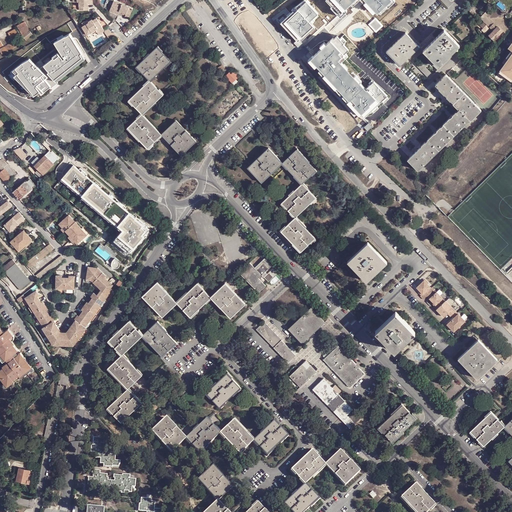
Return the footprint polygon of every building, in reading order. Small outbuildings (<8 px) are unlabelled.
[(77,0),(78,2),(79,1),(79,6),(81,6),(81,10),(88,10),(88,3),(88,1),(93,1),(92,0),(77,0)] [(120,12),(122,13),(126,14),(125,17),(129,19),(132,10),(129,9),(129,7),(114,0),(111,9),(115,10),(115,12),(119,14),(120,12)] [(276,16),(293,5),(289,0),(285,0),(272,9),(276,16)] [(336,0),(343,7),(349,0),(365,0),(375,11),(386,0),(336,0)] [(308,3),(288,21),(302,36),(314,26),(311,23),(319,15),(308,3)] [(511,24),(492,5),(485,13),(495,23),(498,26),(503,31),(505,33),(511,24)] [(495,23),(485,13),(481,17),(490,27),(495,23)] [(98,34),(104,30),(97,18),(93,21),(92,20),(88,22),(89,23),(84,26),(79,28),(85,36),(87,35),(96,30),(98,34)] [(17,26),(20,30),(22,34),(23,35),(30,30),(25,22),(17,26)] [(495,40),(503,31),(498,26),(494,31),(489,36),(494,40),(495,40)] [(108,28),(105,31),(113,42),(119,37),(115,33),(113,33),(108,28)] [(445,29),(435,39),(425,49),(440,64),(450,54),(460,44),(445,29)] [(22,34),(20,30),(0,41),(0,47),(21,36),(22,34)] [(34,35),(30,30),(23,35),(23,36),(27,41),(34,35)] [(96,30),(87,35),(90,40),(99,35),(98,34),(96,30)] [(10,72),(33,95),(38,91),(40,93),(49,87),(51,88),(58,82),(59,84),(88,63),(69,33),(53,41),(64,58),(63,59),(58,53),(39,68),(28,58),(21,62),(10,72)] [(409,57),(420,47),(406,33),(387,51),(400,65),(409,57)] [(329,36),(307,56),(366,119),(389,98),(375,84),(367,91),(337,59),(344,53),(329,36)] [(433,36),(421,48),(424,50),(425,49),(435,39),(433,36)] [(493,44),(495,41),(494,40),(489,36),(487,38),(493,44)] [(24,42),(21,38),(0,50),(3,54),(24,42)] [(511,42),(509,47),(511,50),(511,49),(511,54),(504,65),(501,69),(511,77),(511,42)] [(151,81),(159,73),(153,66),(160,60),(165,67),(172,60),(159,46),(138,67),(151,81)] [(421,48),(420,47),(409,57),(426,74),(430,71),(433,74),(441,67),(439,65),(424,50),(421,48)] [(425,49),(424,50),(439,65),(440,64),(425,49)] [(511,54),(511,49),(511,50),(502,63),(504,65),(511,54)] [(439,65),(441,67),(452,55),(450,54),(440,64),(439,65)] [(153,66),(159,73),(165,67),(160,60),(153,66)] [(499,71),(511,81),(511,77),(501,69),(499,71)] [(230,72),(227,76),(236,85),(240,82),(230,72)] [(459,109),(469,120),(470,120),(480,110),(446,73),(436,84),(439,88),(459,109)] [(151,81),(131,100),(137,107),(158,87),(151,81)] [(158,87),(137,107),(143,114),(164,94),(158,87)] [(420,168),(469,120),(459,109),(410,158),(420,168)] [(143,114),(137,121),(155,141),(163,134),(143,114)] [(137,121),(129,127),(148,147),(155,141),(137,121)] [(178,121),(163,134),(172,144),(187,131),(178,121)] [(187,131),(172,144),(183,155),(198,142),(187,131)] [(20,148),(13,150),(22,160),(27,155),(20,148)] [(271,148),(259,159),(274,173),(284,163),(271,148)] [(299,149),(291,157),(311,177),(318,170),(299,149)] [(35,173),(41,178),(43,175),(44,175),(59,160),(59,159),(60,158),(51,150),(35,166),(38,170),(35,173)] [(291,157),(284,163),(305,183),(311,177),(291,157)] [(259,159),(250,168),(264,182),(274,173),(259,159)] [(16,173),(8,164),(4,168),(5,169),(11,175),(12,177),(16,173)] [(73,166),(63,175),(125,231),(116,242),(129,254),(149,234),(73,166)] [(4,182),(6,180),(11,175),(5,169),(0,172),(0,176),(1,178),(4,182)] [(13,191),(20,199),(36,185),(29,178),(13,191)] [(5,183),(12,191),(15,189),(6,180),(4,182),(5,183)] [(305,183),(284,203),(291,211),(311,190),(305,183)] [(311,190),(291,211),(297,216),(318,198),(311,190)] [(0,218),(13,207),(8,201),(2,207),(4,208),(0,211),(0,218)] [(21,213),(7,226),(13,232),(27,219),(21,213)] [(77,221),(70,215),(68,216),(67,214),(63,218),(65,219),(61,223),(65,227),(64,228),(63,229),(66,232),(67,231),(71,234),(72,233),(73,234),(72,235),(70,236),(76,242),(78,240),(79,239),(81,241),(89,232),(83,227),(77,221)] [(297,216),(291,224),(299,234),(293,242),(303,251),(318,238),(297,216)] [(299,234),(291,224),(283,231),(293,242),(299,234)] [(12,242),(18,249),(24,243),(27,246),(34,240),(25,230),(12,242)] [(24,243),(18,249),(22,253),(28,247),(27,246),(24,243)] [(349,262),(352,265),(371,245),(369,243),(349,262)] [(51,245),(27,264),(32,269),(56,250),(51,245)] [(371,245),(352,265),(358,272),(362,268),(371,278),(387,262),(371,245)] [(62,257),(37,276),(42,281),(66,262),(62,257)] [(250,263),(240,273),(255,288),(256,288),(260,292),(266,286),(259,278),(272,266),(265,258),(255,268),(250,263)] [(14,259),(4,269),(24,291),(34,282),(14,259)] [(98,268),(91,268),(91,270),(88,270),(86,280),(86,282),(92,282),(93,283),(103,273),(98,268)] [(362,268),(358,272),(368,281),(371,278),(362,268)] [(274,269),(265,278),(269,283),(279,275),(274,269)] [(106,276),(103,273),(93,283),(102,291),(107,285),(104,282),(107,280),(105,278),(106,276)] [(62,276),(56,276),(56,290),(65,290),(66,278),(62,278),(62,276)] [(69,278),(66,278),(65,290),(74,290),(74,277),(69,277),(69,278)] [(226,282),(211,296),(222,307),(236,293),(226,282)] [(427,285),(423,282),(416,289),(422,295),(420,297),(424,300),(427,297),(433,291),(430,289),(427,285)] [(159,283),(144,297),(155,309),(169,294),(159,283)] [(186,296),(179,303),(190,316),(211,296),(200,283),(192,292),(198,298),(193,303),(186,296)] [(112,289),(107,285),(102,291),(97,296),(106,302),(113,290),(112,289)] [(445,301),(434,290),(433,291),(427,297),(432,302),(435,305),(434,306),(433,307),(436,309),(445,301)] [(37,292),(25,299),(30,307),(40,301),(38,297),(40,296),(37,292)] [(192,292),(186,296),(193,303),(198,298),(192,292)] [(236,293),(222,307),(232,318),(247,304),(236,293)] [(97,296),(95,294),(92,298),(93,299),(91,302),(101,309),(106,302),(97,296)] [(155,309),(164,318),(179,303),(169,294),(155,309)] [(40,301),(30,307),(34,313),(45,306),(43,302),(41,303),(40,301)] [(455,311),(445,301),(436,309),(443,317),(447,313),(450,316),(455,311)] [(101,309),(91,302),(89,305),(88,303),(85,308),(96,316),(101,309)] [(45,306),(34,313),(38,320),(48,314),(47,311),(48,310),(45,306)] [(96,316),(85,308),(82,311),(84,312),(82,315),(91,322),(96,316)] [(312,309),(290,329),(303,343),(307,340),(325,323),(312,309)] [(455,311),(450,316),(453,319),(447,324),(454,331),(465,321),(455,311)] [(378,331),(380,334),(400,315),(397,312),(378,331)] [(48,314),(38,320),(43,328),(54,322),(55,321),(52,316),(50,317),(48,314)] [(91,322),(82,315),(80,317),(79,316),(76,320),(77,320),(87,328),(91,322)] [(400,315),(380,334),(387,341),(390,338),(400,348),(416,332),(400,315)] [(13,390),(36,371),(24,357),(21,359),(19,356),(22,354),(17,347),(19,346),(14,339),(17,337),(12,330),(6,335),(1,329),(3,328),(0,323),(0,320),(1,319),(0,318),(0,353),(8,364),(10,363),(12,366),(7,370),(8,371),(2,376),(13,390)] [(87,328),(77,320),(70,329),(81,338),(88,329),(87,328)] [(265,321),(257,330),(289,364),(297,357),(265,321)] [(43,328),(42,329),(47,337),(58,330),(54,322),(43,328)] [(131,322),(111,341),(118,348),(138,329),(131,322)] [(159,323),(151,330),(171,351),(179,343),(159,323)] [(81,338),(70,329),(68,332),(70,334),(68,336),(65,335),(65,336),(66,340),(74,346),(81,338)] [(138,329),(118,348),(125,355),(145,336),(138,329)] [(58,330),(47,337),(50,343),(52,346),(61,340),(63,339),(62,335),(60,336),(58,334),(61,332),(58,330)] [(151,330),(145,336),(165,357),(171,351),(151,330)] [(390,338),(387,341),(397,351),(400,348),(390,338)] [(478,339),(475,342),(494,361),(497,358),(478,339)] [(494,361),(475,342),(469,348),(469,349),(472,351),(462,361),(478,377),(494,361)] [(338,347),(324,361),(334,371),(351,388),(366,375),(361,370),(338,347)] [(472,351),(469,349),(466,352),(460,359),(462,361),(472,351)] [(125,355),(118,361),(138,382),(144,376),(125,355)] [(304,364),(291,376),(302,387),(318,373),(319,371),(308,360),(304,364)] [(111,369),(130,389),(138,382),(118,361),(111,369)] [(243,389),(229,375),(219,385),(226,392),(215,401),(222,408),(243,389)] [(324,379),(313,389),(350,429),(361,419),(353,410),(324,379)] [(219,385),(208,394),(215,401),(226,392),(219,385)] [(130,389),(121,399),(127,405),(137,397),(130,389)] [(121,399),(109,409),(122,423),(143,403),(137,397),(127,405),(121,399)] [(380,427),(384,432),(395,422),(394,421),(407,408),(403,404),(380,427)] [(384,432),(393,442),(417,419),(407,408),(394,421),(395,422),(384,432)] [(494,412),(473,430),(480,438),(500,419),(494,412)] [(500,419),(480,438),(487,446),(507,426),(500,419)] [(187,441),(193,447),(213,428),(208,421),(187,441)] [(172,455),(179,449),(171,439),(178,432),(168,422),(154,436),(172,455)] [(232,425),(228,429),(247,449),(254,442),(236,422),(232,425)] [(274,423),(254,442),(260,449),(280,429),(274,423)] [(213,428),(193,447),(201,456),(221,436),(213,428)] [(228,429),(221,436),(240,456),(247,449),(228,429)] [(280,429),(260,449),(267,456),(287,436),(280,429)] [(178,432),(171,439),(179,449),(187,441),(178,432)] [(102,438),(94,438),(93,446),(92,446),(91,452),(97,453),(96,458),(101,458),(101,464),(104,464),(104,467),(113,467),(113,466),(120,467),(121,461),(115,460),(116,456),(111,455),(111,449),(106,449),(106,444),(101,443),(102,438)] [(313,452),(294,471),(301,478),(320,459),(313,452)] [(341,453),(334,459),(344,469),(336,476),(347,486),(359,472),(341,453)] [(320,459),(301,478),(307,485),(327,466),(320,459)] [(334,459),(327,466),(336,476),(344,469),(334,459)] [(16,481),(28,483),(29,475),(31,475),(32,470),(19,467),(16,481)] [(198,482),(209,494),(223,480),(212,469),(198,482)] [(89,477),(89,485),(96,486),(96,489),(125,493),(125,492),(132,492),(133,487),(135,487),(136,481),(130,481),(130,478),(123,476),(123,478),(115,477),(115,483),(109,482),(109,476),(101,475),(101,472),(94,471),(93,478),(89,477)] [(223,480),(209,494),(218,503),(232,490),(223,480)] [(417,484),(409,492),(429,511),(430,511),(437,506),(417,484)] [(307,485),(287,504),(293,510),(313,491),(307,485)] [(0,496),(9,499),(10,492),(0,489),(0,496)] [(293,510),(294,511),(306,511),(320,499),(313,491),(293,510)] [(403,498),(415,511),(429,511),(409,492),(403,498)] [(152,499),(142,497),(141,504),(140,504),(139,511),(155,511),(155,502),(152,501),(152,499)] [(225,511),(218,503),(209,511),(225,511)] [(266,511),(259,503),(252,510),(253,511),(266,511)]
